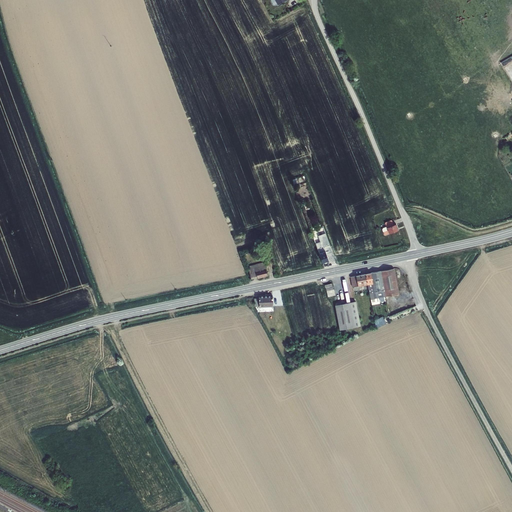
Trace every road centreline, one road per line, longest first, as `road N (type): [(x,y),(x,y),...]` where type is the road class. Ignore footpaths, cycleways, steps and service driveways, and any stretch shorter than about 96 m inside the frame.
road 1 (secondary): [(0,350),(100,319),(407,255)]
road 2 (unclassified): [(417,254),(314,0)]
road 3 (unclassified): [(511,470),(425,308),(407,255)]
